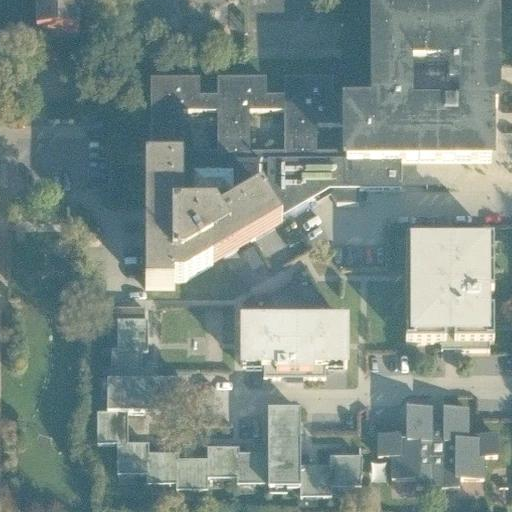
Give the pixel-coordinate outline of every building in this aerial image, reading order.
[(80,0),(36,0),(37,38),(81,38),(80,0)] [(279,226),(329,197),(337,211),(359,211),(359,197),(402,197),(402,177),(500,177),(499,121),(505,121),(504,9),(372,8),(373,110),(346,110),(346,101),(333,100),(333,84),(284,84),(285,102),(266,102),(266,83),(217,84),(217,101),(199,102),(200,84),(151,84),(151,168),(145,168),(144,307),(173,307),(173,300),(182,300),(285,236),(279,226)] [(405,241),(405,347),(441,347),(446,346),(446,345),(453,344),(453,354),(489,354),(489,346),(493,346),(493,312),(486,312),(486,296),(493,296),(493,241),(453,241),(453,248),(445,248),(445,240),(405,241)] [(242,325),(242,371),(263,371),(263,383),(325,382),(325,370),(346,370),(346,325),(325,325),(325,317),(263,317),(263,325),(242,325)] [(97,418),(97,449),(117,449),(117,479),(147,479),(147,489),(176,489),(177,495),(208,495),(208,483),(237,483),(238,489),(269,489),(269,493),(300,493),(300,502),(331,502),(331,491),(360,492),(360,461),(329,462),(330,471),(300,472),(300,415),(268,414),(269,458),(239,458),(239,452),(208,452),(208,464),(179,464),(178,458),(149,458),(149,448),(128,448),(128,417),(186,417),(186,385),(141,385),(142,356),(147,356),(147,325),(144,325),(130,325),(117,325),(117,354),(111,355),(111,386),(107,386),(107,417),(97,418)] [(378,439),(378,462),(391,462),(391,485),(416,484),(416,493),(433,494),(433,491),(433,484),(441,485),(441,491),(441,494),(459,494),(459,483),(483,484),(483,461),(497,461),(497,439),(475,439),(475,443),(468,443),(468,412),(444,412),(444,416),(431,416),(431,412),(407,412),(407,443),(399,443),(399,438),(378,439)]
